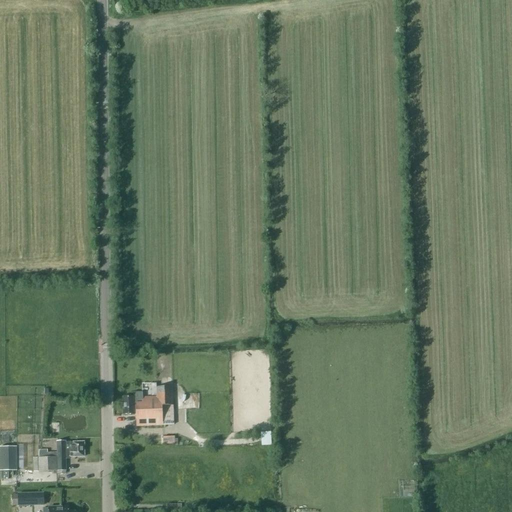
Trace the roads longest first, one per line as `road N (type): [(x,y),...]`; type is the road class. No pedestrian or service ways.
road 1 (tertiary): [(107,511),(101,0)]
road 2 (track): [(303,0),(101,24)]
